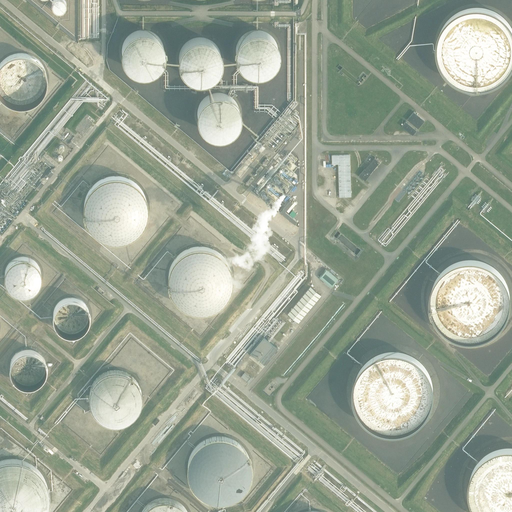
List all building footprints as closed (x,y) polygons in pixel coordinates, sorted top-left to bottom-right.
[(66,6),(66,4),(66,3),(66,2),(65,0),(64,0),(53,0),(52,2),(52,3),(52,4),(52,6),(52,7),(53,8),(54,9),(55,10),(56,11),(58,11),(59,11),(60,11),(62,11),(63,10),(64,9),(65,8),(66,7),(66,6)] [(443,56),(446,64),(450,72),(456,78),(464,84),(472,87),(481,88),(490,88),(498,85),(506,80),(511,75),(511,21),(509,18),(501,13),(493,10),(484,8),(475,9),(466,12),(459,16),(452,22),(447,30),(444,38),(442,47),(443,56)] [(264,29),(257,28),(249,30),(243,34),(238,40),(236,47),(236,55),(239,62),(244,67),(251,71),(258,72),(266,70),(272,66),(277,60),(279,53),(279,46),(276,39),(271,33),(264,29)] [(152,31),(145,29),(137,30),(130,33),(125,38),(122,45),(121,53),(123,60),(128,66),(134,71),(141,73),(149,72),(156,69),(161,63),(164,56),(165,49),(163,41),(158,35),(152,31)] [(208,37),(200,35),(192,37),(185,41),(180,48),(178,56),(178,64),(182,71),(188,76),(196,79),(204,79),(212,76),(218,71),(221,63),(222,55),(220,47),(215,41),(208,37)] [(0,94),(2,97),(6,101),(11,103),(16,105),(21,105),(27,104),(32,103),(36,100),(40,96),(43,92),(45,87),(46,81),(46,76),(45,71),(43,66),(39,62),(35,58),(30,56),(25,54),(20,54),(15,54),(10,56),(5,59),(1,63),(0,64),(0,94)] [(219,91),(212,92),(206,95),(201,100),(197,107),(197,114),(198,121),(202,127),(208,132),(214,134),(222,135),(229,133),(234,128),(239,122),(241,115),(240,108),(237,101),(233,96),(226,92),(219,91)] [(408,119),(418,128),(425,121),(414,112),(408,119)] [(413,135),(417,130),(406,121),(402,126),(413,135)] [(351,196),(350,154),(332,155),(332,164),(338,164),(339,197),(351,196)] [(375,158),(369,164),(365,169),(365,168),(359,175),(365,181),(371,174),(370,173),(380,162),(375,158)] [(305,179),(305,168),(284,168),(284,179),(305,179)] [(86,217),(89,224),(93,229),(98,233),(104,236),(110,238),(117,239),(124,238),(130,236),(136,232),(141,227),(145,222),(147,216),(149,209),(148,202),(147,196),(144,189),(140,184),(135,180),(129,177),(122,175),(115,174),(109,175),(102,177),(96,181),(91,186),(88,191),(85,197),(84,204),(84,211),(86,217)] [(248,186),(254,179),(251,177),(246,184),(248,186)] [(398,201),(404,194),(402,191),(395,198),(398,201)] [(170,288),(173,294),(177,300),(183,304),(188,307),(195,309),(202,310),(208,309),(215,306),(221,303),(226,298),(229,293),(232,286),(233,280),(233,273),(231,266),(228,260),(224,255),(219,250),(213,247),(207,245),(200,245),(193,246),(187,248),(181,251),(176,256),(172,262),(170,268),(168,275),(169,281),(170,288)] [(6,280),(7,284),(10,287),(13,289),(16,291),(20,292),(23,292),(27,292),(31,290),(34,288),(37,286),(39,283),(40,279),(41,276),(41,272),(40,268),(38,265),(36,262),(33,259),(30,257),(26,256),(22,256),(19,257),(15,258),(12,260),(9,262),(7,266),(6,269),(5,273),(5,277),(6,280)] [(430,290),(429,301),(431,311),(436,321),(443,329),(451,335),(461,339),(472,340),(483,338),(492,333),(500,327),(507,318),(510,308),(511,297),(509,287),(505,277),(498,269),(489,263),(479,259),(469,258),(458,260),(448,264),(440,271),(434,280),(430,290)] [(332,287),(339,279),(326,269),(320,277),(332,287)] [(321,295),(310,286),(287,313),(298,323),(321,295)] [(54,321),(56,325),(58,328),(61,330),(64,332),(68,333),(71,333),(75,333),(79,332),(82,330),(85,327),(87,324),(88,320),(89,317),(89,313),(88,309),(86,306),(84,303),(81,300),(78,299),(74,298),(70,297),(67,298),(63,299),(60,301),(57,304),(55,307),(54,310),(53,314),(53,318),(54,321)] [(263,336),(249,353),(264,364),(278,348),(263,336)] [(353,379),(352,390),(353,400),(358,410),(364,418),(373,424),(383,428),(394,429),(404,427),(414,423),(422,416),(428,407),(432,398),(433,387),(431,377),(427,367),(420,359),(411,353),(401,349),(391,348),(380,350),(371,354),(362,361),(356,369),(353,379)] [(11,373),(13,377),(15,380),(18,382),(21,384),(25,385),(29,385),(32,385),(36,383),(39,381),(42,379),(44,376),(45,372),(46,368),(46,365),(45,361),(43,358),(41,355),(38,352),(35,350),(31,349),(27,349),(24,350),(20,351),(17,353),(14,355),(12,359),(11,362),(10,366),(10,370),(11,373)] [(91,405),(94,410),(97,414),(101,417),(106,420),(111,421),(116,422),(122,421),(127,419),(131,416),(135,413),(138,408),(140,403),(141,398),(141,393),(140,387),(137,383),(134,378),(130,375),(125,372),(120,371),(115,370),(109,371),(104,373),(100,376),(96,379),(93,384),(91,389),(90,394),(90,399),(91,405)] [(253,378),(245,372),(240,377),(248,383),(253,378)] [(189,479),(192,485),(196,491),(201,495),(207,498),(214,500),(221,501),(228,500),(234,498),(240,494),(245,489),(249,484),(252,477),(253,470),(253,463),(251,457),(248,450),(244,445),(239,441),(232,437),(226,435),(219,435),(212,436),(205,438),(200,442),(195,446),(191,452),(188,459),(187,465),(187,472),(189,479)] [(470,479),(469,490),(471,500),(475,509),(477,511),(511,511),(511,448),(506,448),(496,450),(487,454),(479,461),(473,469),(470,479)] [(0,511),(45,511),(48,507),(49,499),(49,491),(47,484),(44,477),(39,470),(33,465),(26,462),(19,459),(11,459),(3,460),(0,460),(0,511)] [(187,511),(187,510),(183,506),(179,503),(174,500),(169,499),(164,498),(159,499),(154,501),(149,504),(145,507),(142,511),(141,511),(187,511)]
